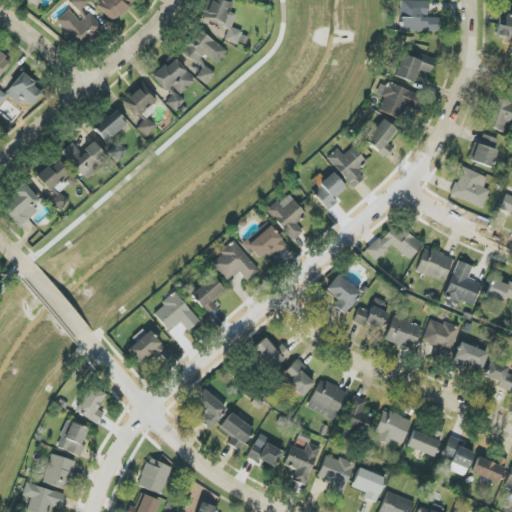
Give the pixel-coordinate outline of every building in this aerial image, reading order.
[(72,0),(70,3),(80,12),(89,1),(87,0),(72,0)] [(114,22),(133,1),(132,0),(101,0),(96,6),(114,22)] [(231,28),(236,15),(229,12),(232,3),(223,0),(209,0),(202,19),(229,29),(224,40),(237,45),(242,32),(231,28)] [(428,1),(401,1),(400,31),(439,32),(439,18),(428,17),(428,1)] [(80,22),(69,10),(57,21),(80,47),(101,27),(89,13),(80,22)] [(511,16),(499,14),(496,36),(506,38),(506,43),(511,43),(511,16)] [(227,51),(198,29),(179,53),(196,65),(204,54),(217,65),(227,51)] [(0,76),(11,62),(0,53),(0,76)] [(420,60),(402,55),(395,77),(413,83),(417,70),(430,74),(434,59),(422,55),(420,60)] [(152,75),(170,98),(166,102),(174,111),(185,102),(179,95),(195,83),(174,57),(152,75)] [(195,76),(206,84),(215,73),(203,65),(195,76)] [(32,106),(43,90),(20,74),(5,95),(0,91),(0,105),(7,96),(19,105),(22,100),(32,106)] [(378,110),(398,119),(404,105),(416,110),(422,97),(382,80),(376,95),(384,98),(378,110)] [(145,84),(122,98),(134,117),(157,103),(145,84)] [(503,131),(505,123),(511,124),(511,102),(490,97),(483,126),(503,131)] [(93,130),(107,143),(126,122),(115,111),(109,117),(107,115),(93,130)] [(146,137),(156,126),(146,118),(136,129),(146,137)] [(387,143),(397,130),(383,119),(365,141),(385,157),(393,148),(387,143)] [(499,139),(482,135),(479,144),(473,142),(468,162),(492,167),(499,139)] [(62,152),(86,181),(97,171),(94,167),(105,157),(93,142),(81,153),(72,143),(62,152)] [(326,158),(353,188),(364,178),(356,169),(365,161),(353,147),(343,156),(337,149),(326,158)] [(76,180),(57,160),(36,178),(54,197),(49,201),(59,211),(68,202),(61,194),(76,180)] [(481,209),(489,190),(483,188),(487,178),(462,167),(450,195),(481,209)] [(39,201),(24,186),(2,208),(21,227),(37,211),(33,207),(39,201)] [(267,212),(293,241),(303,232),(295,223),(305,214),(287,194),(267,212)] [(511,196),(505,194),(499,209),(510,214),(511,210),(511,196)] [(258,260),(267,251),(274,258),(287,245),(266,223),(243,244),(258,260)] [(411,259),(421,244),(392,225),(382,241),(376,236),(365,253),(378,261),(389,245),(411,259)] [(259,271),(233,242),(210,263),(227,282),(238,272),(247,281),(259,271)] [(416,272),(444,282),(452,259),(425,248),(416,272)] [(472,267),(458,261),(445,296),(473,306),(481,284),(468,278),(472,267)] [(326,290),(339,299),(334,306),(345,314),(361,293),(336,275),(326,290)] [(217,306),(214,302),(225,292),(211,277),(190,296),(207,315),(217,306)] [(503,297),(511,300),(511,283),(509,283),(508,285),(491,280),(485,297),(502,303),(503,297)] [(199,322),(175,293),(152,312),(169,332),(180,322),(188,331),(199,322)] [(383,312),(386,302),(374,298),(370,311),(358,308),(353,323),(364,326),(365,325),(381,330),(386,313),(383,312)] [(407,349),(417,324),(394,316),(384,340),(407,349)] [(436,320),(425,347),(448,356),(459,329),(436,320)] [(149,330),(126,348),(139,364),(151,354),(155,359),(166,351),(149,330)] [(281,344),(275,350),(265,338),(252,350),(271,371),(290,355),(281,344)] [(487,352),(459,343),(454,361),(481,370),(487,352)] [(302,397),(314,384),(301,372),(306,367),(297,359),(280,377),(302,397)] [(511,383),(511,375),(506,373),(508,368),(491,361),(483,379),(510,389),(511,383)] [(347,392),(319,380),(307,409),(334,421),(347,392)] [(104,413),(96,409),(105,395),(90,385),(74,411),(97,425),(104,413)] [(198,420),(208,429),(226,409),(204,389),(192,403),(204,414),(198,420)] [(365,438),(375,417),(364,412),(368,402),(354,396),(340,427),(365,438)] [(389,445),(390,440),(402,445),(411,421),(383,411),(372,438),(389,445)] [(228,444),(239,451),(253,429),(229,414),(219,430),(232,438),(228,444)] [(87,430),(67,421),(55,447),(79,457),(84,447),(80,445),(87,430)] [(433,430),(430,437),(413,430),(406,447),(433,457),(443,434),(433,430)] [(247,459),(258,463),(259,460),(274,467),(282,451),(265,444),(268,438),(258,434),(247,459)] [(451,461),(448,471),(466,476),(472,452),(458,448),(461,440),(448,437),(443,459),(451,461)] [(319,447),(307,444),(305,451),(290,447),(285,466),(295,469),(292,481),(307,486),(319,447)] [(353,465),(326,454),(316,479),(344,490),(353,465)] [(43,484),(67,490),(74,461),(50,455),(43,484)] [(498,457),(496,464),(477,457),(471,474),(498,484),(507,460),(498,457)] [(171,468),(148,459),(137,486),(160,495),(171,468)] [(351,488),(365,493),(363,499),(376,503),(385,478),(358,468),(351,488)] [(22,497),(30,499),(26,511),(46,511),(49,506),(60,509),(65,495),(25,484),(22,497)] [(379,511),(410,511),(414,502),(386,492),(379,511)] [(154,511),(159,502),(140,494),(134,508),(130,506),(126,511),(154,511)] [(215,511),(216,507),(199,503),(196,511),(215,511)]
